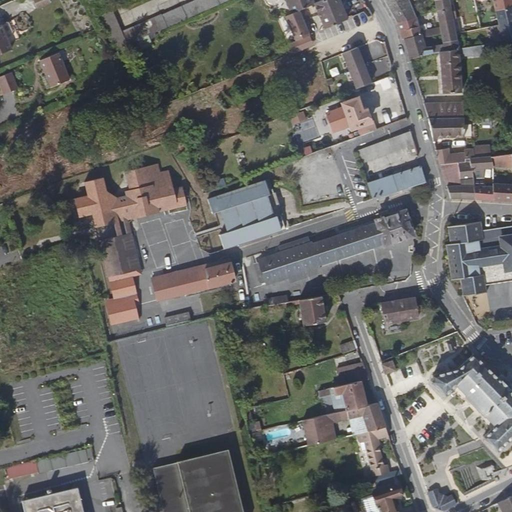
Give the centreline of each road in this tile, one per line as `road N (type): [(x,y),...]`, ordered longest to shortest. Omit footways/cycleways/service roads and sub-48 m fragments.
road 1 (residential): [(426,511),(347,298)]
road 2 (residential): [(373,0),(434,182),(434,207)]
road 3 (residential): [(434,207),(433,281),(472,335),(511,367)]
